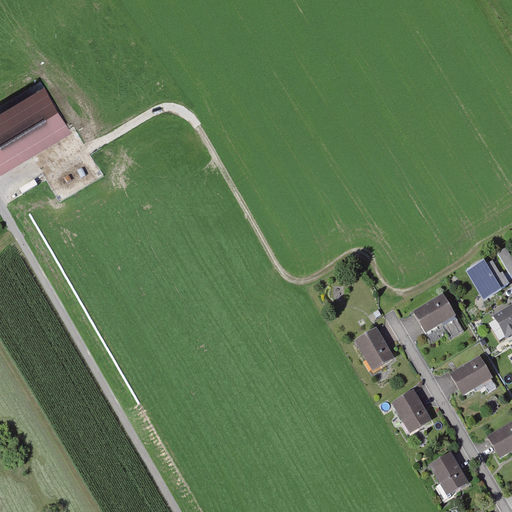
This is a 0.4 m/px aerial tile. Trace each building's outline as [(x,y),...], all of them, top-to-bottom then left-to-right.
[(72,131),(45,86),(0,112),(0,168),(2,172),(72,131)] [(17,197),(33,191),(29,179),(12,186),(17,197)] [(484,263),(466,275),(484,305),(503,294),(501,291),(510,286),(509,284),(511,280),(511,258),(507,250),(497,255),(500,260),(494,264),(493,263),(487,267),(484,263)] [(465,333),(443,296),(413,314),(426,336),(442,327),(451,341),(465,333)] [(511,305),(493,317),(506,341),(511,337),(511,305)] [(395,360),(377,330),(355,343),(373,373),(395,360)] [(493,380),(480,358),(449,376),(463,399),(493,380)] [(432,423),(414,392),(392,405),(411,436),(432,423)] [(511,423),(487,439),(500,461),(511,453),(511,423)] [(470,485),(451,454),(429,467),(447,498),(470,485)]
